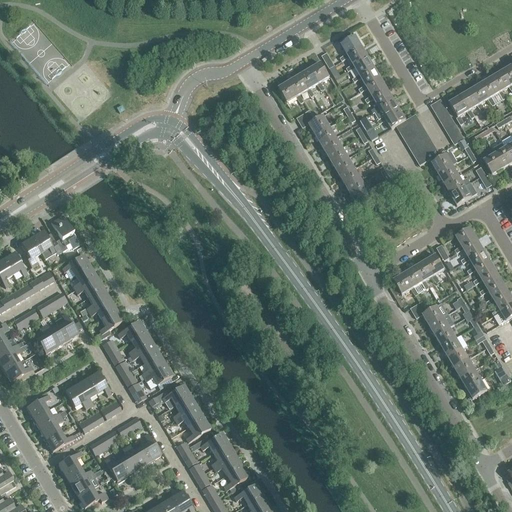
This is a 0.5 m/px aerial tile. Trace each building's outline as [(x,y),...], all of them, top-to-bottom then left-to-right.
[(353,32),(338,41),(341,46),(355,37),(353,32)] [(347,57),(362,49),(355,38),(341,46),(346,55),(347,57)] [(368,59),(362,49),(347,57),(346,55),(340,60),(342,63),(348,59),(352,66),(354,68),(368,59)] [(329,71),(334,68),(327,55),(321,58),(329,71)] [(355,70),(359,76),(360,78),(374,70),(368,59),(354,68),(352,66),(346,70),(348,74),(355,70)] [(319,85),(317,86),(322,93),(325,91),(321,84),(330,79),(321,65),(310,71),(319,85)] [(509,89),(511,93),(511,67),(502,73),(510,88),(509,89)] [(380,80),(374,70),(360,78),(359,76),(352,81),(354,84),(361,80),(365,87),(366,89),(380,80)] [(319,85),(310,71),(300,77),(308,92),(306,93),(311,99),(314,97),(310,91),(317,86),(319,85)] [(491,80),(500,94),(498,95),(503,102),(506,100),(502,93),(509,89),(510,88),(502,73),(491,80)] [(308,92),(300,77),(289,84),(298,98),(296,99),(301,106),(304,104),(300,97),(306,93),(308,92)] [(387,91),(380,80),(366,89),(365,87),(358,91),(360,95),(367,91),(371,97),(372,99),(387,91)] [(491,99),(498,95),(500,94),(491,80),(481,86),(489,100),(488,101),(492,108),(495,106),(491,99)] [(298,98),(289,84),(278,90),(287,104),(296,99),(298,98)] [(481,105),(488,101),(489,100),(481,86),(470,92),(479,106),(477,108),(482,114),(485,112),(481,105)] [(393,101),(387,91),(372,99),(371,97),(365,102),(367,105),(373,101),(377,108),(379,110),(393,101)] [(470,112),(477,108),(479,106),(470,92),(460,99),(468,113),(467,114),(471,120),(474,118),(470,112)] [(468,113),(460,99),(449,105),(458,119),(456,120),(460,127),(464,125),(460,118),(467,114),(468,113)] [(399,112),(393,101),(379,110),(377,108),(371,112),(373,116),(375,115),(379,122),(384,118),(385,120),(399,112)] [(430,107),(434,113),(443,107),(440,101),(430,107)] [(443,107),(434,113),(436,117),(446,111),(443,107)] [(436,117),(439,122),(449,116),(446,111),(436,117)] [(299,125),(312,117),(309,112),(296,120),(299,125)] [(406,122),(405,122),(399,112),(385,120),(384,118),(379,122),(377,123),(379,126),(386,122),(391,131),(396,128),(406,122)] [(409,127),(419,121),(415,116),(414,117),(406,122),(409,127)] [(442,127),(452,121),(449,116),(439,122),(442,127)] [(302,130),(309,126),(315,137),(329,128),(323,118),(315,122),(312,117),(299,125),(302,130)] [(363,121),(360,123),(366,133),(372,130),(366,120),(363,122),(363,121)] [(422,126),(419,121),(409,127),(412,132),(422,126)] [(442,127),(445,132),(455,126),(452,121),(442,127)] [(406,122),(396,128),(399,133),(409,127),(406,122),(405,122),(406,122)] [(424,131),(422,126),(412,132),(415,137),(424,131)] [(455,126),(445,132),(448,137),(458,131),(455,126)] [(412,132),(409,127),(399,133),(402,138),(412,132)] [(321,147),(336,139),(329,128),(315,137),(321,147)] [(368,132),(371,141),(378,138),(375,130),(368,132)] [(415,137),(418,142),(427,136),(424,131),(415,137)] [(448,137),(451,141),(461,136),(458,131),(448,137)] [(415,137),(412,132),(402,138),(405,143),(415,137)] [(430,141),(427,136),(418,142),(421,147),(430,141)] [(451,141),(454,146),(454,147),(464,141),(461,136),(451,141)] [(408,148),(418,142),(415,137),(405,143),(408,148)] [(321,147),(328,158),(342,149),(336,139),(321,147)] [(430,141),(421,147),(423,151),(433,145),(430,141)] [(408,148),(411,153),(421,147),(418,142),(408,148)] [(436,150),(433,145),(423,151),(426,156),(436,150)] [(413,157),(423,151),(421,147),(411,153),(413,157)] [(334,168),(348,160),(342,149),(328,158),(334,168)] [(426,156),(429,162),(439,156),(439,155),(436,150),(426,156)] [(503,170),(511,164),(511,162),(505,150),(494,156),(503,170)] [(416,162),(426,156),(423,151),(413,157),(416,162)] [(452,167),(457,165),(454,160),(449,162),(444,153),(439,156),(430,161),(432,165),(438,176),(452,167)] [(492,153),(488,156),(490,159),(483,163),(492,177),(503,170),(494,156),(492,153)] [(426,156),(416,162),(420,168),(421,166),(429,162),(426,156)] [(340,179),(355,170),(348,160),(334,168),(340,179)] [(444,186),(459,178),(452,167),(438,176),(444,186)] [(479,177),(484,174),(481,169),(476,172),(479,177)] [(347,189),(361,181),(355,170),(340,179),(347,189)] [(486,190),(492,187),(484,174),(479,177),(486,190)] [(467,180),(462,183),(459,178),(444,186),(445,187),(443,188),(446,194),(448,192),(451,197),(465,188),(470,185),(467,180)] [(353,200),(367,191),(361,181),(347,189),(353,200)] [(457,208),(471,199),(465,188),(451,197),(457,208)] [(359,211),(374,202),(367,191),(353,200),(359,211)] [(51,224),(60,241),(55,244),(62,254),(66,251),(65,249),(70,246),(73,251),(79,247),(75,239),(76,239),(63,217),(51,224)] [(456,238),(461,247),(462,249),(476,241),(470,230),(456,238)] [(46,238),(43,233),(36,237),(35,237),(32,238),(33,239),(32,240),(41,255),(45,262),(56,255),(57,257),(62,254),(55,244),(50,236),(46,238)] [(31,240),(30,240),(27,241),(27,242),(21,246),(30,261),(27,263),(31,270),(38,266),(34,259),(41,255),(32,240),(31,240)] [(483,251),(476,241),(462,249),(461,247),(455,252),(456,255),(463,251),(467,258),(468,260),(483,251)] [(444,263),(449,260),(441,247),(436,250),(444,263)] [(485,255),(483,251),(468,260),(467,258),(461,263),(463,266),(470,262),(474,268),(475,270),(489,262),(491,261),(487,254),(485,255)] [(4,261),(3,262),(13,277),(20,273),(24,279),(27,277),(14,255),(8,259),(7,258),(4,260),(4,261)] [(436,285),(439,283),(435,276),(444,271),(436,257),(425,263),(434,278),(432,279),(436,285)] [(71,271),(75,278),(90,269),(90,268),(90,267),(89,265),(88,265),(83,258),(62,271),(64,275),(71,271)] [(2,262),(2,261),(0,262),(0,281),(5,290),(9,288),(5,281),(13,277),(3,262),(2,262)] [(475,270),(474,268),(467,273),(469,276),(476,272),(480,279),(481,281),(495,272),(489,262),(475,270)] [(434,278),(425,263),(415,270),(423,284),(421,285),(426,292),(429,290),(425,283),(432,279),(434,278)] [(90,269),(75,278),(79,285),(73,289),(75,293),(97,280),(93,273),(93,272),(92,269),(91,270),(90,269)] [(423,284),(415,270),(404,276),(413,290),(411,291),(415,298),(419,296),(414,289),(421,285),(423,284)] [(501,283),(495,272),(481,281),(480,279),(473,284),(475,287),(482,283),(486,289),(487,291),(501,283)] [(54,283),(49,273),(44,276),(49,286),(54,283)] [(44,289),(49,286),(44,276),(39,279),(44,289)] [(413,290),(404,276),(393,282),(402,297),(411,291),(413,290)] [(40,292),(44,289),(39,279),(34,282),(40,292)] [(84,293),(88,300),(103,291),(103,290),(103,289),(102,286),(101,286),(97,280),(75,293),(77,297),(84,293)] [(35,295),(40,292),(34,282),(29,285),(35,295)] [(488,293),(492,300),(493,302),(508,293),(501,283),(487,291),(486,289),(480,294),(481,297),(488,293)] [(30,297),(35,295),(29,285),(24,288),(30,297)] [(25,300),(30,297),(24,288),(19,291),(25,300)] [(20,303),(25,300),(19,291),(15,294),(20,303)] [(86,311),(88,315),(110,302),(106,295),(106,294),(105,291),(104,292),(103,291),(88,300),(92,307),(86,311)] [(493,302),(492,300),(486,304),(488,308),(495,304),(499,310),(500,312),(511,304),(511,300),(508,293),(493,302)] [(15,306),(20,303),(15,294),(10,297),(15,306)] [(62,307),(67,304),(62,295),(56,298),(62,307)] [(11,309),(15,306),(10,297),(5,299),(11,309)] [(57,310),(62,307),(56,298),(52,301),(57,310)] [(6,312),(11,309),(5,299),(0,302),(6,312)] [(52,313),(57,310),(52,301),(47,304),(52,313)] [(97,315),(101,322),(116,313),(116,312),(117,311),(115,308),(114,308),(110,302),(88,315),(90,319),(97,315)] [(413,316),(426,308),(423,303),(410,310),(413,316)] [(48,316),(52,313),(47,304),(42,306),(48,316)] [(503,317),(506,323),(511,320),(511,319),(511,304),(500,312),(499,310),(492,315),(494,318),(498,316),(499,319),(503,317)] [(42,319),(48,316),(42,306),(37,310),(42,319)] [(423,317),(429,327),(443,319),(448,316),(441,306),(429,313),(426,308),(413,316),(416,321),(423,317)] [(34,324),(39,321),(33,312),(28,315),(34,324)] [(117,314),(116,313),(101,322),(105,329),(99,333),(101,337),(123,324),(119,317),(120,316),(118,313),(117,314)] [(29,327),(34,324),(28,315),(23,318),(29,327)] [(58,329),(67,344),(68,343),(69,344),(71,343),(72,341),(78,337),(65,315),(61,318),(65,324),(58,329)] [(468,319),(474,329),(478,327),(472,317),(468,319)] [(24,330),(29,327),(23,318),(18,321),(24,330)] [(450,329),(443,319),(429,327),(435,338),(450,329)] [(19,333),(24,330),(18,321),(13,324),(19,333)] [(126,337),(131,344),(146,335),(145,333),(146,333),(144,330),(143,330),(139,323),(117,336),(120,340),(126,337)] [(4,325),(0,327),(0,346),(6,343),(2,336),(9,332),(4,325)] [(43,329),(56,351),(63,347),(64,347),(67,345),(66,345),(67,344),(58,329),(51,333),(47,326),(43,329)] [(56,351),(43,329),(39,331),(43,338),(36,342),(45,357),(46,357),(47,357),(50,356),(50,355),(56,351)] [(456,340),(450,329),(435,338),(442,348),(456,340)] [(128,355),(131,359),(152,345),(149,339),(149,338),(147,335),(147,336),(146,335),(131,344),(135,351),(128,355)] [(462,350),(456,340),(442,348),(448,359),(462,350)] [(102,347),(106,352),(115,347),(112,342),(102,347)] [(0,361),(20,350),(17,346),(11,350),(6,343),(0,346),(0,361)] [(139,358),(144,366),(159,356),(158,355),(159,355),(157,352),(156,352),(152,345),(131,359),(133,362),(139,358)] [(118,352),(115,347),(106,352),(108,357),(118,352)] [(4,374),(20,365),(15,358),(22,354),(20,350),(0,361),(0,366),(2,370),(1,371),(3,373),(4,373),(4,374)] [(468,361),(462,350),(448,359),(454,369),(468,361)] [(121,356),(118,352),(108,357),(111,362),(121,356)] [(111,362),(114,367),(124,362),(121,356),(111,362)] [(141,377),(144,380),(166,367),(162,361),(162,360),(160,357),(159,356),(144,366),(148,373),(141,377)] [(468,361),(454,369),(460,380),(475,371),(468,361)] [(18,381),(20,384),(26,380),(25,377),(33,372),(30,368),(28,369),(24,362),(20,365),(4,374),(5,375),(4,376),(6,378),(7,378),(11,385),(18,381)] [(118,374),(128,368),(125,363),(115,369),(118,374)] [(170,374),(166,367),(144,380),(146,384),(153,380),(157,388),(172,379),(172,378),(173,377),(171,374),(170,374)] [(131,373),(128,368),(118,374),(121,379),(131,373)] [(503,387),(511,383),(503,369),(499,371),(503,377),(501,378),(500,382),(503,387)] [(481,382),(475,371),(460,380),(467,390),(465,391),(481,382)] [(134,378),(131,373),(121,379),(124,384),(134,378)] [(88,380),(87,381),(96,396),(103,392),(107,399),(111,396),(104,385),(107,383),(103,377),(100,378),(98,374),(91,378),(90,378),(87,380),(88,380)] [(124,384),(127,389),(137,383),(134,378),(124,384)] [(89,401),(96,396),(87,381),(86,382),(85,381),(82,383),(82,384),(76,388),(89,409),(93,407),(89,401)] [(470,397),(473,401),(487,393),(481,382),(465,391),(469,398),(470,397)] [(138,385),(128,390),(131,395),(141,390),(138,385)] [(85,412),(89,409),(76,388),(69,392),(68,391),(65,393),(66,394),(65,394),(74,410),(81,405),(85,412)] [(170,411),(175,408),(190,399),(190,398),(190,397),(189,394),(188,394),(183,388),(168,397),(166,393),(148,403),(152,409),(163,402),(164,405),(165,404),(170,411)] [(144,395),(141,390),(131,395),(134,400),(144,395)] [(32,420),(33,421),(48,412),(44,405),(50,401),(48,397),(47,397),(45,394),(39,398),(41,401),(26,410),(30,417),(30,418),(31,421),(32,420)] [(147,400),(144,395),(134,400),(137,405),(147,400)] [(173,419),(175,423),(197,410),(193,403),(193,402),(192,399),(191,400),(190,399),(175,408),(179,415),(173,419)] [(121,413),(116,403),(110,406),(116,416),(121,413)] [(110,406),(106,409),(111,419),(116,416),(110,406)] [(106,422),(111,419),(106,409),(100,412),(106,422)] [(184,423),(188,430),(203,421),(203,420),(204,419),(202,416),(201,416),(197,410),(175,423),(177,427),(184,423)] [(52,419),(48,412),(33,421),(33,422),(33,423),(34,426),(35,426),(39,432),(61,419),(59,415),(52,419)] [(98,414),(93,417),(99,426),(104,423),(98,414)] [(93,417),(88,420),(94,429),(99,426),(93,417)] [(45,442),(46,443),(61,434),(57,427),(63,423),(61,419),(39,432),(43,439),(43,440),(44,443),(45,442)] [(88,420),(83,423),(89,432),(94,429),(88,420)] [(137,420),(131,423),(137,432),(142,429),(137,420)] [(204,422),(203,421),(188,430),(192,437),(186,441),(188,445),(210,432),(206,425),(207,424),(205,421),(204,422)] [(89,432),(83,423),(78,426),(84,435),(89,432)] [(131,423),(127,426),(132,435),(137,432),(131,423)] [(127,426),(122,429),(127,438),(132,435),(127,426)] [(127,438),(122,429),(117,432),(122,441),(127,438)] [(66,441),(61,434),(46,443),(47,444),(46,445),(47,448),(49,448),(53,454),(60,450),(62,452),(83,439),(79,433),(66,441)] [(120,443),(114,434),(114,433),(109,437),(115,446),(120,443)] [(148,445),(141,449),(150,464),(151,464),(151,465),(154,463),(154,462),(161,458),(148,436),(144,438),(148,445)] [(228,446),(229,445),(227,442),(226,442),(222,436),(200,449),(202,453),(209,449),(213,456),(228,447),(228,446)] [(109,437),(104,439),(110,449),(115,446),(109,437)] [(104,439),(99,442),(105,452),(110,449),(104,439)] [(99,442),(95,445),(100,455),(105,452),(99,442)] [(179,455),(189,449),(185,444),(176,449),(179,455)] [(100,455),(95,445),(89,448),(95,458),(100,455)] [(150,464),(141,449),(133,453),(129,447),(126,449),(139,471),(145,467),(146,468),(149,466),(149,465),(150,464)] [(228,447),(213,456),(217,463),(211,467),(213,471),(235,458),(231,451),(232,450),(230,447),(229,448),(228,447)] [(129,477),(129,478),(132,476),(132,475),(139,471),(126,449),(122,451),(126,458),(119,462),(128,478),(129,477)] [(189,449),(179,455),(182,459),(191,454),(189,449)] [(64,477),(64,478),(80,469),(75,462),(82,458),(80,454),(58,467),(62,474),(61,475),(63,477),(64,477)] [(194,459),(191,454),(182,459),(185,464),(194,459)] [(222,471),(226,478),(242,469),(241,468),(242,467),(240,464),(239,464),(235,458),(213,471),(215,475),(222,471)] [(194,459),(185,464),(188,469),(197,464),(194,459)] [(127,478),(128,478),(119,462),(111,467),(107,460),(104,462),(109,472),(107,473),(105,470),(103,471),(109,481),(111,480),(113,484),(116,482),(118,486),(124,482),(124,481),(127,479),(127,478)] [(198,465),(189,471),(192,476),(201,470),(198,465)] [(84,476),(80,469),(64,478),(65,479),(64,480),(66,482),(67,482),(71,489),(93,476),(91,472),(84,476)] [(245,472),(243,469),(242,470),(242,469),(226,478),(231,485),(224,489),(226,493),(229,491),(231,496),(236,493),(233,489),(248,480),(244,473),(245,472)] [(195,481),(204,475),(201,470),(192,476),(195,481)] [(0,477),(0,490),(13,482),(8,475),(5,471),(0,474),(2,476),(0,477)] [(198,486),(207,480),(204,475),(195,481),(198,486)] [(95,480),(93,476),(71,489),(75,496),(74,497),(76,499),(77,499),(78,500),(93,491),(89,484),(95,480)] [(198,486),(201,491),(210,485),(207,480),(198,486)] [(0,503),(2,503),(1,501),(6,497),(5,495),(13,490),(16,488),(13,483),(13,482),(0,490),(0,503)] [(241,490),(243,494),(234,499),(236,503),(240,501),(244,508),(247,507),(262,497),(261,496),(262,496),(261,493),(259,493),(256,486),(250,489),(248,485),(241,490)] [(205,497),(214,492),(211,487),(202,492),(205,497)] [(101,505),(108,501),(104,494),(97,498),(93,491),(78,500),(78,501),(77,502),(79,504),(80,504),(84,511),(99,502),(101,505)] [(208,502),(217,497),(214,492),(205,497),(208,502)] [(172,500),(171,500),(178,511),(186,511),(188,511),(193,511),(182,494),(176,498),(175,497),(172,499),(172,500)] [(0,511),(9,511),(14,509),(13,507),(9,501),(6,497),(1,501),(2,503),(0,503),(0,511)] [(211,507),(220,501),(217,497),(208,502),(211,507)] [(262,511),(269,508),(265,502),(265,501),(264,498),(263,498),(262,497),(247,507),(250,511),(262,511)] [(178,511),(171,500),(170,501),(170,500),(167,502),(167,503),(160,507),(163,511),(178,511)] [(214,511),(223,506),(220,501),(211,507),(214,511)]
